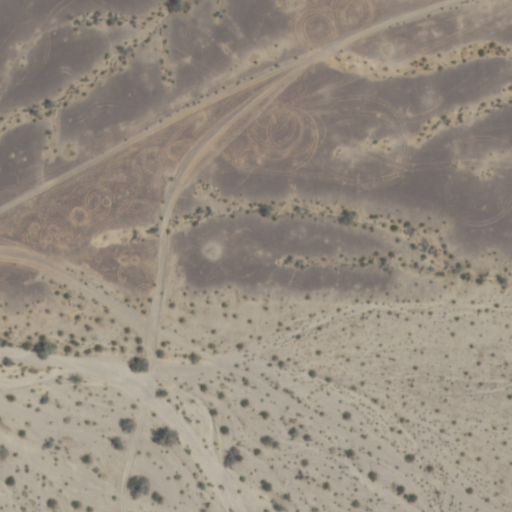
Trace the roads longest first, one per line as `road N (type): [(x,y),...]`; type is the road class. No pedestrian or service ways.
road 1 (track): [(0,211),(316,56)]
road 2 (track): [(162,320),(172,204),(246,112),(316,56)]
road 3 (track): [(316,56),(383,23),(461,0)]
